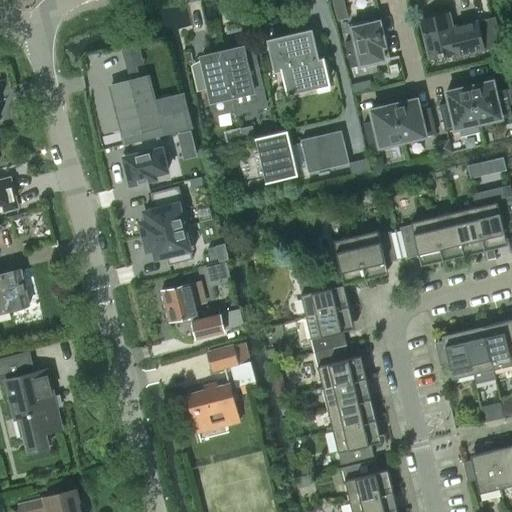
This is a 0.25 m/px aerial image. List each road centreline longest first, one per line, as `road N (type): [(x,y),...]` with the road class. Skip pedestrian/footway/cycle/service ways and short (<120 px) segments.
road 1 (unclassified): [(155,511),(41,31)]
road 2 (residential): [(437,511),(393,332),(398,316),(411,303),(511,280)]
